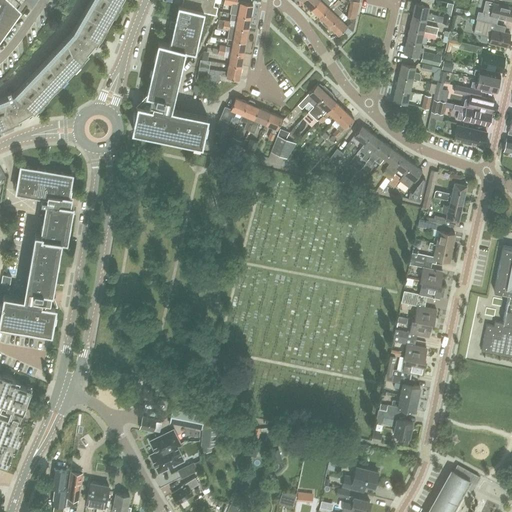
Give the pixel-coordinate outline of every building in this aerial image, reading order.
[(92,0),(75,30),(16,93),(14,92),(11,92),(9,87),(6,89),(9,97),(0,100),(0,125),(29,115),(95,45),(121,0),(92,0)] [(171,26),(173,26),(170,42),(158,40),(146,93),(148,93),(145,102),(149,103),(148,107),(137,104),(132,129),(201,143),(207,114),(206,114),(206,117),(165,109),(168,97),(169,97),(181,46),(194,49),(203,11),(215,14),(216,6),(213,5),(213,0),(182,0),(181,4),(178,4),(174,21),(172,20),(171,26)] [(229,12),(237,14),(250,16),(252,4),(236,1),(236,0),(224,0),(224,3),(230,4),(229,12)] [(316,0),(310,7),(319,16),(328,7),(320,0),(316,0)] [(328,0),(332,3),(328,7),(319,16),(323,20),(321,21),(321,23),(325,26),(327,26),(328,25),(337,16),(341,12),(335,6),(340,1),(338,0),(328,0)] [(346,25),(352,30),(358,0),(350,0),(350,1),(349,7),(348,7),(346,17),(342,21),(337,16),(328,25),(338,34),(346,25)] [(449,23),(450,15),(444,14),(444,15),(427,11),(429,5),(432,5),(432,0),(420,0),(419,3),(414,1),(411,15),(426,18),(449,23)] [(478,0),(479,11),(488,11),(487,0),(478,0)] [(511,19),(511,6),(493,2),(490,15),(511,19)] [(247,28),(250,16),(237,14),(236,20),(229,19),(229,21),(218,19),(218,23),(247,28)] [(411,15),(409,27),(423,30),(423,31),(429,32),(436,34),(438,27),(425,24),(426,18),(411,15)] [(507,46),(510,33),(494,29),(496,23),(477,19),(474,33),(491,37),(490,42),(507,46)] [(245,41),(247,28),(218,23),(217,27),(229,29),(227,37),(233,38),(245,41)] [(409,27),(406,39),(420,43),(423,31),(423,30),(409,27)] [(449,35),(447,47),(459,48),(460,37),(449,35)] [(233,38),(230,51),(243,53),(245,41),(233,38)] [(419,46),(420,43),(406,39),(403,52),(417,55),(418,54),(421,55),(420,60),(431,62),(433,53),(423,50),(423,47),(419,46)] [(480,53),(482,46),(461,41),(459,48),(480,53)] [(230,51),(228,63),(241,65),(243,53),(230,51)] [(501,71),(505,57),(483,52),(480,66),(501,71)] [(401,62),(398,75),(412,78),(419,79),(420,75),(419,72),(414,71),(415,65),(401,62)] [(238,78),(241,65),(228,63),(226,76),(238,78)] [(220,75),(221,71),(209,68),(207,79),(219,81),(220,75)] [(471,86),(476,87),(497,92),(501,74),(475,68),(473,73),(478,75),(477,82),(472,80),(471,86)] [(398,75),(395,87),(409,90),(412,78),(398,75)] [(434,93),(433,98),(439,100),(441,89),(443,81),(437,80),(436,84),(434,93)] [(301,108),(308,101),(313,106),(328,90),(324,85),(322,85),(321,87),(317,83),(308,92),(297,104),(301,108)] [(492,112),(495,99),(480,96),(481,90),(455,84),(454,92),(469,95),(466,106),(492,112)] [(409,90),(395,87),(392,100),(407,103),(409,90)] [(314,116),(318,119),(326,110),(335,101),(332,97),(333,96),(333,94),(328,90),(313,106),(318,111),(314,116)] [(424,94),(421,107),(428,109),(431,96),(424,94)] [(242,113),(247,101),(235,96),(230,107),(224,105),(219,116),(229,121),(231,115),(234,116),(236,110),(242,113)] [(242,113),(240,119),(246,122),(244,128),(249,130),(251,124),(254,118),(259,106),(254,104),(255,102),(254,101),(250,99),(248,99),(247,101),(242,113)] [(445,102),(439,100),(433,99),(431,111),(437,112),(443,114),(445,102)] [(326,110),(330,113),(336,119),(344,109),(335,101),(326,110)] [(459,109),(457,117),(489,125),(492,112),(466,106),(454,103),(453,108),(459,109)] [(270,111),(259,106),(254,118),(251,124),(249,130),(254,132),(259,120),(265,123),(270,111)] [(344,109),(336,119),(340,123),(336,127),(341,132),(354,118),(344,109)] [(277,128),(282,117),(270,111),(265,123),(277,128)] [(427,129),(433,132),(437,112),(431,111),(427,129)] [(457,124),(454,138),(477,144),(477,142),(484,144),(487,131),(457,124)] [(364,143),(371,132),(361,125),(350,139),(355,143),(358,138),(364,143)] [(370,155),(374,150),(381,140),(371,132),(364,143),(359,148),(365,153),(362,157),(366,160),(370,155)] [(278,154),(286,139),(277,135),(270,151),(278,154)] [(511,138),(506,137),(503,150),(511,152),(511,138)] [(232,138),(227,149),(237,153),(241,142),(232,138)] [(250,139),(245,150),(252,154),(257,142),(250,139)] [(286,139),(278,154),(286,158),(296,142),(286,139)] [(350,139),(345,145),(350,149),(355,143),(350,139)] [(391,147),(381,140),(374,150),(370,155),(375,158),(378,154),(384,157),(391,147)] [(226,150),(228,144),(223,142),(220,148),(226,150)] [(394,165),(401,155),(391,147),(384,157),(390,162),(386,167),(390,170),(394,165)] [(337,148),(330,158),(336,162),(343,153),(337,148)] [(404,172),(411,162),(401,155),(394,165),(390,170),(394,173),(395,173),(398,168),(404,172)] [(402,187),(406,191),(414,180),(421,170),(411,162),(404,172),(410,177),(402,187)] [(72,205),(69,205),(70,200),(71,200),(69,199),(69,200),(67,199),(67,196),(68,196),(72,173),(21,164),(16,190),(18,190),(18,187),(48,193),(47,198),(42,197),(41,201),(49,202),(44,235),(38,234),(29,286),(30,287),(27,300),(5,296),(5,293),(4,292),(0,313),(0,320),(51,330),(55,305),(44,303),(45,299),(49,300),(51,291),(52,291),(60,239),(66,240),(72,205)] [(351,181),(356,174),(351,171),(346,177),(351,181)] [(394,173),(387,183),(391,185),(398,176),(395,173),(394,173)] [(409,191),(422,194),(425,180),(420,176),(409,191)] [(434,196),(448,199),(462,202),(466,184),(454,181),(451,193),(436,190),(435,190),(434,196)] [(428,182),(425,194),(431,195),(434,183),(428,182)] [(428,207),(431,195),(425,194),(422,206),(428,207)] [(457,221),(462,202),(448,199),(447,204),(444,205),(444,209),(445,211),(447,212),(445,219),(457,221)] [(434,222),(419,219),(418,225),(433,228),(434,222)] [(451,246),(454,232),(438,229),(437,235),(434,235),(433,242),(451,246)] [(451,246),(433,242),(431,249),(434,249),(433,256),(448,259),(451,246)] [(486,322),(481,348),(511,354),(511,246),(502,245),(493,290),(508,293),(502,320),(494,318),(494,321),(493,323),(486,322)] [(412,251),(411,257),(424,260),(426,261),(428,255),(412,251)] [(423,266),(424,260),(411,257),(409,264),(422,266),(423,266)] [(422,280),(439,284),(442,270),(423,266),(422,266),(420,279),(422,280)] [(10,283),(11,275),(3,274),(2,281),(10,283)] [(422,280),(419,293),(438,297),(441,284),(439,284),(422,280)] [(418,299),(419,293),(404,290),(402,296),(418,299)] [(401,302),(416,305),(418,299),(402,296),(401,302)] [(424,306),(416,305),(414,318),(431,322),(433,322),(436,309),(424,306)] [(431,322),(414,318),(412,318),(409,332),(428,336),(431,322)] [(408,337),(409,332),(395,329),(394,334),(408,337)] [(393,340),(406,343),(407,342),(408,337),(394,334),(393,340)] [(423,360),(426,347),(407,342),(406,343),(404,356),(406,356),(423,360)] [(390,354),(387,367),(386,373),(393,374),(400,375),(401,369),(392,368),(395,355),(390,354)] [(425,361),(423,360),(406,356),(403,370),(422,374),(425,361)] [(20,420),(31,388),(14,382),(15,379),(0,373),(0,400),(6,402),(5,405),(10,407),(7,416),(0,413),(0,461),(7,464),(13,447),(16,448),(22,430),(19,429),(22,421),(20,420)] [(393,374),(392,380),(397,381),(396,387),(401,388),(399,394),(417,398),(419,386),(409,384),(410,378),(400,375),(393,374)] [(414,410),(417,398),(399,394),(398,401),(393,400),(392,405),(387,404),(386,410),(402,413),(404,407),(414,410)] [(202,428),(204,414),(171,407),(169,421),(202,428)] [(402,413),(386,410),(379,408),(376,420),(382,421),(384,423),(394,425),(392,433),(399,434),(397,441),(406,443),(408,436),(409,436),(412,421),(403,419),(404,414),(402,413)] [(153,431),(156,419),(156,418),(143,415),(140,428),(153,431)] [(215,444),(217,424),(205,423),(202,449),(210,450),(211,444),(215,444)] [(158,471),(177,462),(184,458),(177,444),(177,443),(178,444),(178,443),(178,442),(172,430),(171,429),(171,430),(151,439),(150,440),(155,450),(150,453),(158,471)] [(274,460),(281,457),(279,449),(271,452),(274,460)] [(245,460),(237,458),(236,466),(244,467),(245,460)] [(178,469),(182,476),(197,468),(194,461),(178,469)] [(373,486),(377,470),(356,465),(353,476),(344,474),(342,485),(355,488),(356,481),(373,486)] [(455,511),(468,489),(471,491),(478,477),(457,466),(454,472),(451,470),(427,511),(455,511)] [(64,487),(67,469),(54,467),(51,485),(55,486),(52,503),(54,503),(53,511),(63,511),(67,487),(64,487)] [(80,487),(83,472),(71,470),(67,496),(79,497),(80,487)] [(189,488),(199,482),(194,475),(180,484),(181,486),(171,492),(178,503),(193,493),(189,488)] [(107,511),(109,506),(104,505),(109,484),(90,480),(86,502),(97,504),(95,511),(107,511)] [(350,489),(337,487),(335,495),(348,498),(350,489)] [(129,511),(130,510),(131,506),(127,505),(129,494),(116,491),(112,511),(129,511)] [(361,511),(366,511),(369,500),(353,495),(352,501),(345,499),(342,508),(350,510),(350,509),(361,511)] [(235,511),(238,506),(230,503),(226,511),(235,511)]
